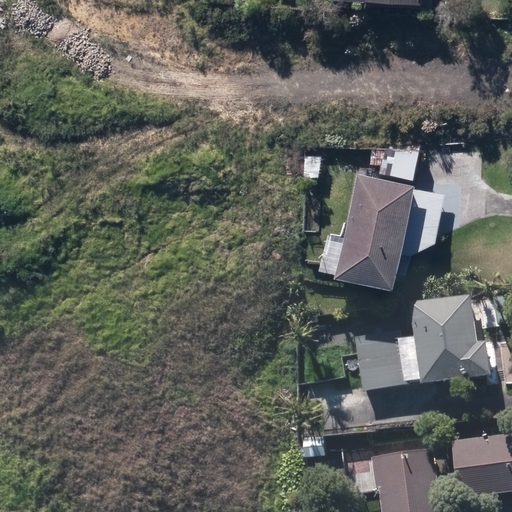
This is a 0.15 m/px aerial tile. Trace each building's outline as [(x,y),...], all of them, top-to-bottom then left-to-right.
[(371,164),(392,165),(393,149),(371,149),(371,164)] [(322,265),(396,280),(397,276),(406,278),(412,252),(437,242),(447,195),(435,192),(435,194),(413,203),(418,181),(414,181),(420,153),(403,150),(398,179),(358,171),(345,234),(329,230),(322,265)] [(357,341),(364,392),(409,386),(409,383),(421,381),(422,385),(492,377),(487,342),(478,342),(472,297),(411,305),(416,338),(404,340),(403,335),(357,341)] [(511,435),(454,443),(460,500),(511,494),(511,435)] [(300,440),(301,460),(324,460),(323,440),(300,440)] [(442,511),(434,452),(374,461),(381,511),(442,511)]
